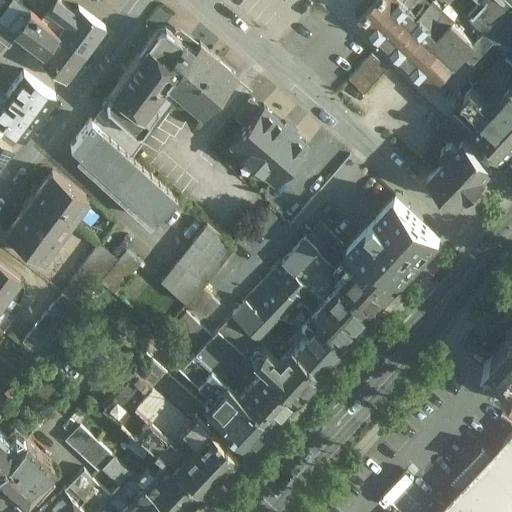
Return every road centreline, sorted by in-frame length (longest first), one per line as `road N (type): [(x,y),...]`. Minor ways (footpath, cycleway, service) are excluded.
road 1 (residential): [(493,247),(204,0)]
road 2 (secondary): [(493,247),(248,511)]
road 3 (residential): [(140,0),(0,187)]
